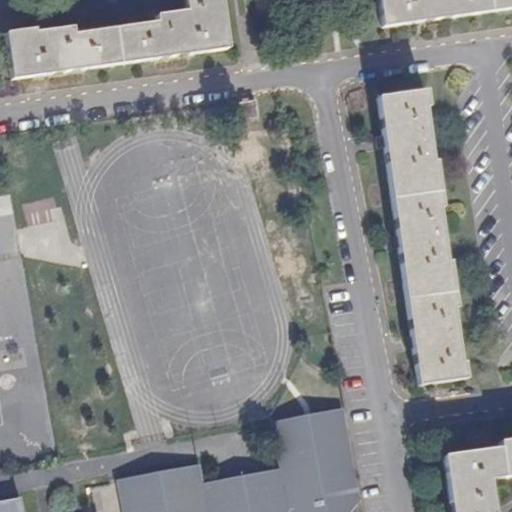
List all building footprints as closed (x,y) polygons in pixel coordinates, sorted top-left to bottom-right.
[(3,35),(9,80),(224,49),(216,0),(180,0),(182,13),(152,18),(153,25),(69,37),(68,30),(31,35),(31,31),(3,35)] [(511,0),(375,0),(380,27),(511,7),(511,0)] [(420,92),(374,99),(415,387),(462,380),(460,363),(454,364),(446,309),(451,308),(445,263),(439,263),(431,210),(437,209),(430,162),(425,163),(417,109),(422,108),(420,92)] [(234,120),(253,117),(251,102),(232,105),(234,120)] [(234,120),(233,120),(233,127),(254,124),(253,117),(234,120)] [(120,511),(358,511),(339,410),(267,424),(277,474),(199,489),(195,467),(114,483),(120,511)] [(495,451),(442,458),(449,511),(492,511),(488,481),(511,477),(511,440),(494,444),(495,451)] [(0,511),(19,511),(17,503),(0,505),(0,511)]
